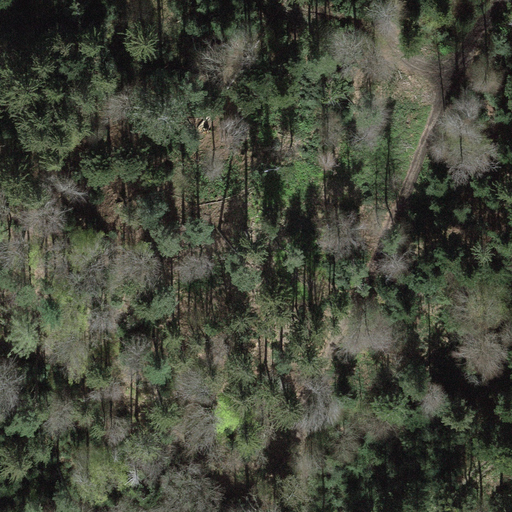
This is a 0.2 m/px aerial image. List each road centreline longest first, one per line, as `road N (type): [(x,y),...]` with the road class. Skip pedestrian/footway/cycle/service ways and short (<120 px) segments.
road 1 (track): [(495,0),(436,107),(385,236),(306,398),(296,511)]
road 2 (track): [(469,45),(438,63),(411,64),(386,40),(365,0)]
